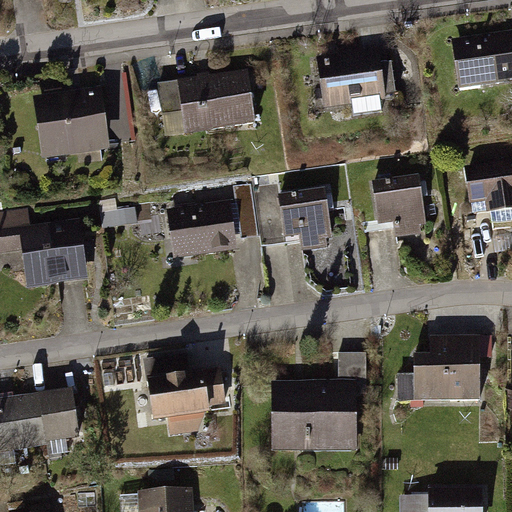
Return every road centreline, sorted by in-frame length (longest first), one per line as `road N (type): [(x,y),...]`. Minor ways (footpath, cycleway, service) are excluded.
road 1 (residential): [(511,296),(0,358)]
road 2 (residential): [(0,54),(424,0)]
